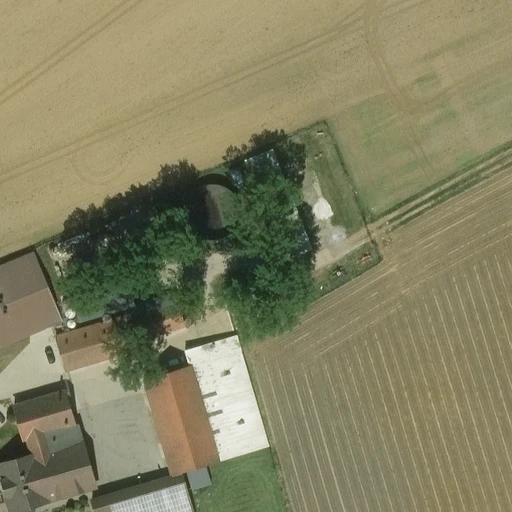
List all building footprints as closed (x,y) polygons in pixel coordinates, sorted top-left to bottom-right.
[(273,150),(246,162),(285,261),(312,250),(273,150)] [(202,187),(192,195),(186,206),(185,219),(191,230),(200,238),(213,241),(225,239),(235,231),(241,220),(241,207),(236,196),(226,188),(214,184),(202,187)] [(0,346),(61,321),(34,256),(0,269),(0,346)] [(179,303),(56,339),(66,371),(137,350),(134,341),(186,326),(179,303)] [(190,367),(145,380),(173,476),(181,473),(269,448),(236,336),(185,351),(190,367)] [(0,465),(0,467),(13,511),(33,511),(32,506),(96,488),(67,392),(15,407),(25,440),(28,439),(32,457),(0,465)] [(93,500),(96,511),(192,511),(181,473),(173,476),(93,500)]
